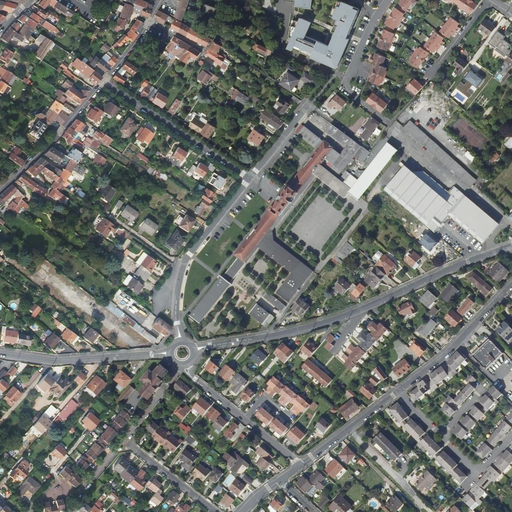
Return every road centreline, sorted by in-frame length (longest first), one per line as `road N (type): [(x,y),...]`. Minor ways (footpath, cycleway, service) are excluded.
road 1 (unknown): [(258,338),(377,195)]
road 2 (residential): [(250,177),(103,82)]
road 3 (residential): [(0,353),(53,361),(170,353)]
road 4 (residential): [(356,311),(511,245)]
road 5 (residential): [(192,348),(356,311)]
road 6 (residential): [(399,391),(511,284)]
road 7 (residential): [(0,189),(103,82)]
road 8 (residential): [(301,465),(399,391)]
